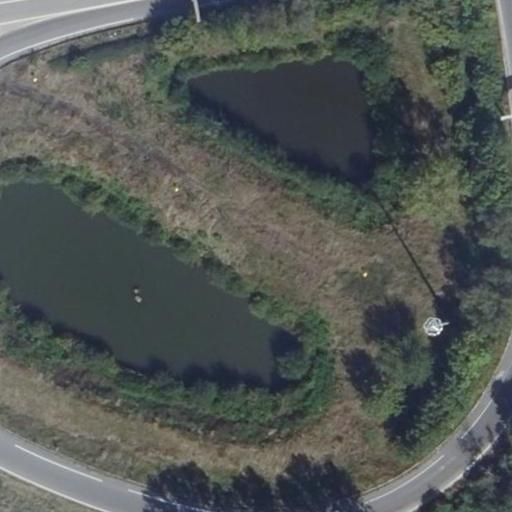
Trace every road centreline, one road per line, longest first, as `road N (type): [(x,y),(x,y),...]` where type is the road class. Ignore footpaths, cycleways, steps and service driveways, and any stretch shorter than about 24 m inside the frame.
road 1 (trunk): [(511,388),(440,478),(375,511)]
road 2 (trunk): [(150,511),(0,452)]
road 3 (trunk): [(0,48),(96,16),(112,0)]
